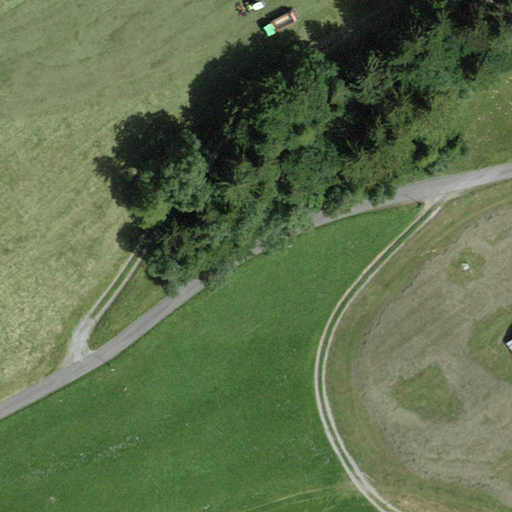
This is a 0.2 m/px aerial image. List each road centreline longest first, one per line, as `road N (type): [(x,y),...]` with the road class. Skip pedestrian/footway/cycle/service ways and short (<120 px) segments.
road 1 (unclassified): [(511,172),(337,212),(257,244),(80,370),(0,411)]
road 2 (track): [(80,370),(86,328),(183,183),(318,18)]
road 3 (track): [(391,511),(364,487),(333,437),(322,401),(324,348),(349,297),(454,187)]
